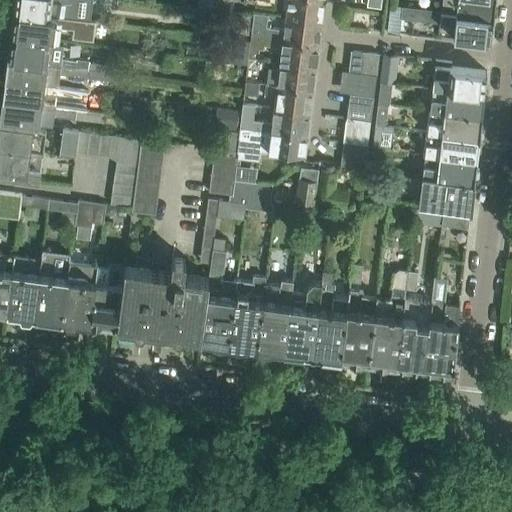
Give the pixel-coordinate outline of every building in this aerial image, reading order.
[(15,0),(14,10),(87,19),(88,0),(15,0)] [(321,19),(323,0),(288,0),(286,18),(321,23),(321,19)] [(493,16),(494,0),(442,0),(442,9),(442,10),(493,16)] [(490,39),(493,16),(442,10),(442,9),(391,4),(387,32),(400,34),(402,17),(441,21),(438,38),(454,40),(455,35),(490,39)] [(93,39),(95,20),(14,10),(11,34),(51,39),(51,38),(54,38),(55,28),(55,25),(73,27),(72,37),(93,39)] [(318,44),(320,25),(321,23),(286,18),(285,28),(267,26),(269,13),(254,11),(251,36),(318,44)] [(224,13),(221,34),(244,37),(247,16),(224,13)] [(50,42),(51,39),(11,34),(8,58),(119,72),(120,63),(106,59),(105,62),(90,60),(90,58),(77,56),(77,58),(62,56),(64,44),(50,42)] [(315,68),(318,46),(318,44),(251,36),(249,56),(258,57),(260,47),(264,48),(265,44),(279,45),(280,44),(282,44),(280,64),(315,68)] [(379,54),(363,52),(352,50),(349,69),(361,71),(377,73),(379,54)] [(394,83),(397,56),(384,54),(381,81),(392,83),(392,82),(394,83)] [(119,72),(8,58),(6,78),(59,85),(60,72),(118,80),(119,72)] [(484,93),(486,72),(486,70),(450,66),(451,62),(434,60),(431,87),(484,93)] [(313,89),(315,68),(280,64),(278,84),(278,85),(313,89)] [(375,85),(377,73),(361,71),(358,93),(374,95),(375,85)] [(6,78),(3,98),(87,109),(90,89),(59,85),(6,78)] [(390,103),(392,83),(381,81),(378,104),(388,105),(388,102),(390,103)] [(310,110),(313,89),(278,85),(278,84),(267,83),(266,91),(276,93),(274,109),(310,113),(310,110)] [(481,115),(484,93),(431,87),(428,109),(481,115)] [(370,121),(374,95),(350,92),(347,117),(370,121)] [(103,111),(3,98),(1,117),(53,124),(54,114),(102,120),(103,111)] [(242,111),(240,126),(252,128),(253,119),(255,103),(243,101),(242,111)] [(386,127),(388,105),(378,104),(375,126),(386,127)] [(227,109),(226,128),(240,130),(240,126),(242,111),(227,109)] [(307,134),(310,113),(274,109),(273,121),(253,119),(252,128),(272,130),(307,134)] [(478,137),(481,115),(428,109),(426,131),(478,137)] [(367,144),(370,121),(347,117),(344,141),(368,145),(368,144),(367,144)] [(46,129),(0,123),(0,149),(42,155),(46,129)] [(76,150),(79,128),(63,126),(60,150),(75,152),(76,150)] [(305,155),(307,134),(272,130),(252,128),(240,126),(240,130),(240,136),(252,137),(251,149),(305,155)] [(383,146),(386,127),(375,126),(373,145),(383,146)] [(87,151),(90,130),(79,128),(76,150),(87,151)] [(237,150),(240,136),(240,130),(226,128),(225,141),(216,140),(215,147),(237,150)] [(98,152),(101,131),(90,130),(87,151),(98,152)] [(108,154),(111,132),(101,131),(98,152),(107,154),(108,154)] [(476,160),(478,137),(426,131),(423,154),(476,160)] [(140,150),(142,138),(141,138),(142,136),(111,132),(108,154),(117,159),(117,160),(138,163),(140,150)] [(164,153),(165,141),(142,138),(140,150),(164,153)] [(366,166),(368,145),(344,141),(342,162),(366,166)] [(237,150),(215,147),(214,159),(237,162),(239,150),(237,150)] [(0,174),(39,179),(42,155),(0,149),(0,174)] [(162,166),(164,153),(140,150),(138,163),(162,166)] [(473,182),(476,160),(423,154),(420,175),(473,182)] [(236,174),(237,162),(214,159),(212,171),(236,174)] [(137,174),(138,163),(117,160),(115,171),(137,174)] [(161,177),(162,166),(138,163),(137,174),(161,177)] [(135,185),(137,174),(115,171),(114,182),(135,185)] [(233,192),(236,174),(212,171),(209,189),(233,192)] [(159,188),(161,177),(137,174),(135,185),(159,188)] [(470,209),(473,182),(420,175),(417,203),(470,209)] [(134,195),(135,185),(114,182),(112,192),(134,195)] [(158,198),(159,188),(135,185),(134,195),(158,198)] [(327,185),(324,203),(333,204),(332,206),(355,210),(358,190),(327,185)] [(0,199),(10,201),(11,192),(0,190),(0,199)] [(133,205),(134,195),(112,192),(111,202),(133,205)] [(156,212),(158,198),(134,195),(133,205),(132,209),(156,212)] [(219,198),(209,196),(207,213),(217,214),(219,198)] [(49,198),(48,208),(77,212),(78,202),(49,198)] [(104,221),(106,202),(106,201),(79,198),(78,202),(77,212),(76,223),(92,224),(93,220),(104,221)] [(389,202),(388,212),(398,215),(400,204),(389,202)] [(304,207),(302,224),(325,228),(328,210),(304,207)] [(441,225),(444,211),(421,208),(419,222),(441,225)] [(468,228),(470,213),(444,211),(441,225),(468,228)] [(215,231),(216,224),(217,214),(207,213),(204,229),(215,231)] [(215,231),(204,229),(202,246),(213,247),(214,239),(215,231)] [(312,350),(318,307),(321,281),(323,270),(326,246),(318,245),(313,279),(307,285),(307,290),(292,288),(284,347),(312,350)] [(228,339),(237,278),(220,276),(220,273),(224,271),(227,249),(213,247),(211,261),(211,262),(209,276),(201,335),(212,336),(213,337),(216,338),(218,339),(220,339),(222,340),(225,340),(227,339),(228,339)] [(0,308),(7,310),(14,252),(0,250),(0,308)] [(43,250),(42,256),(34,313),(62,317),(70,259),(71,253),(43,250)] [(34,313),(42,256),(14,252),(7,310),(20,311),(22,314),(30,315),(32,313),(34,313)] [(201,335),(209,276),(184,272),(186,258),(173,257),(171,271),(125,264),(122,285),(117,324),(201,335)] [(96,281),(98,263),(70,259),(62,317),(65,317),(66,320),(75,321),(77,319),(91,321),(96,281)] [(350,279),(361,281),(363,263),(352,262),(350,279)] [(405,295),(407,287),(406,287),(408,269),(400,268),(395,272),(392,297),(376,295),(368,358),(396,361),(405,295)] [(419,271),(408,269),(406,287),(407,287),(416,288),(419,271)] [(332,271),(323,270),(321,281),(330,282),(332,271)] [(264,282),(266,282),(266,275),(254,274),(254,279),(237,278),(228,339),(231,340),(233,341),(235,341),(237,342),(239,342),(243,342),(245,342),(248,342),(256,343),(264,282)] [(284,347),(292,288),(293,279),(281,277),(281,284),(266,282),(264,282),(256,343),(259,343),(260,344),(262,345),(264,345),(265,346),(267,346),(269,346),(270,346),(272,345),(284,347)] [(122,285),(96,281),(91,321),(117,324),(122,285)] [(368,358),(376,295),(363,293),(363,290),(350,288),(349,296),(348,296),(340,354),(368,358)] [(340,354),(348,296),(335,294),(333,309),(318,307),(312,350),(340,354)] [(423,365),(432,300),(419,298),(419,297),(405,295),(396,361),(423,365)] [(452,369),(460,304),(432,300),(423,365),(452,369)]
